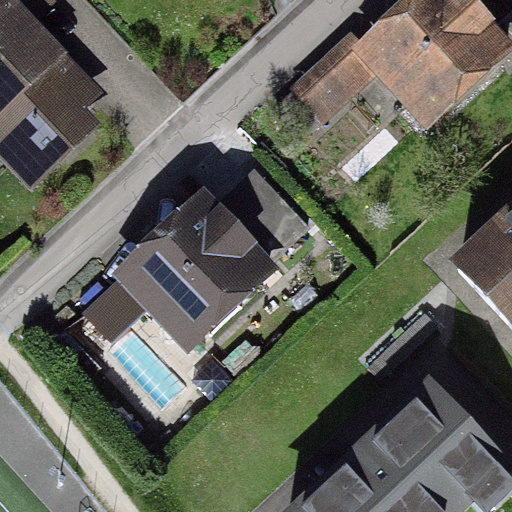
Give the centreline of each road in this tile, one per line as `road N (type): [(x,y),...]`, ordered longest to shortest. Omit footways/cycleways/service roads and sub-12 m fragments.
road 1 (residential): [(322,0),(0,297)]
road 2 (track): [(129,511),(0,349)]
